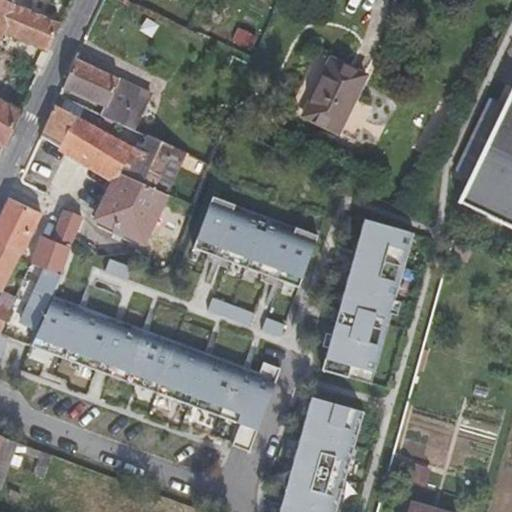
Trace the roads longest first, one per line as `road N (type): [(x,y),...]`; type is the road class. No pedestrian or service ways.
road 1 (residential): [(0,398),(28,423),(247,495)]
road 2 (residential): [(88,0),(0,188)]
road 3 (residential): [(247,495),(294,349)]
